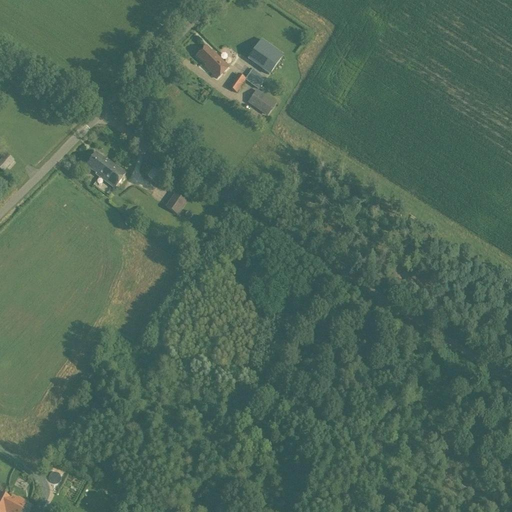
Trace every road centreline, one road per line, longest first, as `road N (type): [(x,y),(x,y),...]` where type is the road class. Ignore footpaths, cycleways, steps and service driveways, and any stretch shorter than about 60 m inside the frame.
road 1 (unclassified): [(511,384),(99,116)]
road 2 (unclassified): [(99,116),(210,0)]
road 3 (unclassified): [(0,217),(99,116)]
